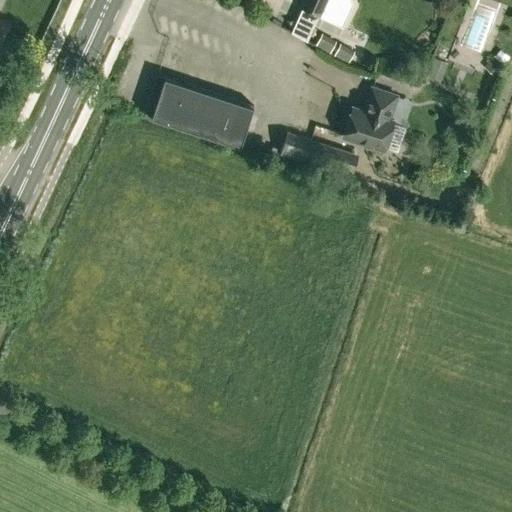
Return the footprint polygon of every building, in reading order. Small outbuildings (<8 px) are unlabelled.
[(302,0),(300,5),(303,6),(319,13),(327,17),(343,25),(354,1),(353,0),(302,0)] [(322,32),(316,44),(330,51),(337,39),(322,32)] [(340,41),(334,53),(349,61),(355,49),(340,41)] [(501,49),(495,56),(503,64),(509,57),(501,49)] [(493,54),(483,65),(496,76),(506,66),(503,64),(495,56),(493,54)] [(239,144),(253,104),(157,72),(144,111),(239,144)] [(352,106),(343,134),(383,147),(384,145),(396,149),(404,125),(391,121),(392,119),(388,117),(395,94),(371,86),(363,110),(352,106)] [(284,134),(278,154),(349,177),(356,157),(284,134)]
